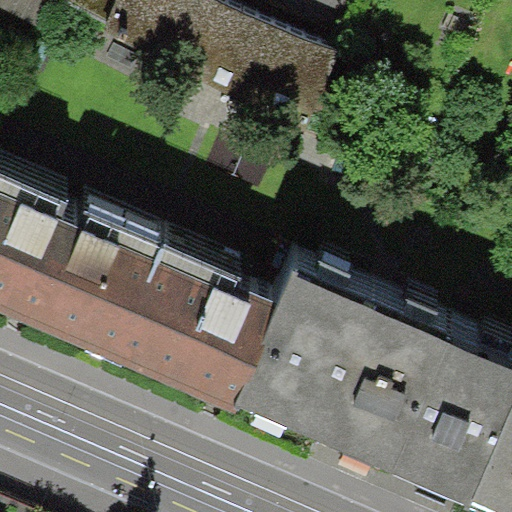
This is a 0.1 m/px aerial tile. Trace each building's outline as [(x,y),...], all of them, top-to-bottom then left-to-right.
[(0,0),(0,8),(33,26),(46,0),(0,0)] [(57,0),(297,126),(331,48),(223,2),(218,0),(57,0)] [(0,282),(111,330),(151,238),(0,172),(0,282)] [(231,381),(271,289),(151,238),(111,330),(142,344),(231,381)] [(444,312),(290,244),(271,289),(231,381),(256,393),(385,448),(444,312)] [(511,366),(511,340),(444,312),(385,448),(404,457),(462,482),(511,366)] [(511,503),(511,366),(462,482),(480,490),(511,503)]
